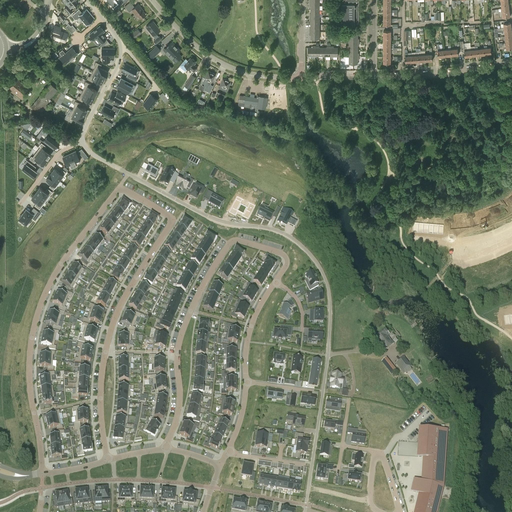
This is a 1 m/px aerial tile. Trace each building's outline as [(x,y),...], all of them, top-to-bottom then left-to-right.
[(66,0),(69,4),(64,9),(69,14),(72,12),(70,9),(78,3),(75,0),(66,0)] [(123,3),(126,0),(107,0),(115,9),(121,4),(122,2),(123,3)] [(359,0),(342,0),(343,4),(342,4),(342,26),(355,26),(355,23),(359,23),(359,0)] [(138,5),(135,8),(130,2),(124,7),(129,12),(132,10),(137,16),(137,15),(140,19),(145,15),(140,9),(141,8),(138,5)] [(79,10),(71,16),(75,20),(79,16),(86,25),(94,19),(86,9),(82,13),(79,10)] [(159,36),(158,36),(156,34),(160,31),(153,22),(146,27),(153,36),(155,39),(153,41),(156,44),(162,39),(159,36)] [(52,32),(54,32),(52,37),(64,42),(67,34),(59,31),(61,28),(54,25),(52,32)] [(102,33),(104,31),(100,26),(89,34),(94,40),(96,38),(101,43),(106,38),(102,33)] [(178,53),(180,51),(172,42),(166,47),(169,51),(166,53),(172,59),(173,57),(177,61),(181,57),(178,53)] [(156,45),(147,54),(152,59),(161,50),(156,45)] [(466,47),(463,47),(464,50),(465,57),(472,56),(471,49),(467,50),(466,47)] [(102,62),(109,62),(110,57),(114,57),(114,49),(101,48),(101,57),(102,57),(102,62)] [(60,55),(64,62),(68,60),(68,61),(68,60),(72,58),(72,59),(72,58),(75,56),(71,49),(64,53),(62,49),(58,51),(60,55)] [(190,58),(188,61),(185,59),(179,66),(185,71),(187,68),(189,70),(190,69),(193,72),(197,68),(194,65),(195,63),(190,58)] [(95,66),(92,71),(104,77),(104,78),(107,72),(100,68),(101,65),(96,62),(94,65),(95,66)] [(127,65),(123,71),(127,73),(125,76),(136,82),(137,78),(133,76),(136,69),(127,65)] [(104,77),(92,71),(90,77),(88,76),(86,79),(92,82),(94,79),(101,83),(104,77)] [(206,82),(212,73),(208,71),(200,84),(201,84),(204,86),(206,82)] [(215,75),(212,73),(206,82),(210,84),(215,75)] [(195,77),(191,74),(182,89),(186,91),(187,88),(189,89),(192,84),(191,84),(195,77)] [(119,81),(116,86),(128,93),(131,87),(134,88),(136,86),(122,78),(120,82),(119,81)] [(29,81),(27,79),(23,83),(17,79),(9,88),(22,99),(30,90),(25,85),(29,81)] [(84,92),(94,97),(94,96),(95,96),(97,93),(96,92),(97,91),(90,87),(91,84),(85,81),(84,85),(85,85),(82,91),(84,92)] [(37,112),(38,110),(42,113),(51,101),(49,99),(57,90),(50,84),(31,106),(37,112)] [(117,91),(115,94),(111,92),(108,99),(118,105),(120,100),(123,102),(126,96),(120,93),(117,91)] [(94,97),(84,92),(81,98),(78,96),(76,99),(82,102),(83,99),(91,103),(94,97)] [(157,99),(150,94),(143,104),(150,109),(157,99)] [(240,96),(238,106),(250,107),(250,110),(257,111),(258,108),(265,109),(267,98),(257,96),(256,98),(240,96)] [(75,105),(72,110),(84,116),(84,115),(85,116),(86,112),(86,111),(79,107),(81,104),(75,101),(73,104),(75,105)] [(16,111),(22,115),(26,110),(16,103),(14,106),(18,108),(16,111)] [(101,112),(111,118),(115,111),(117,113),(119,109),(113,106),(111,109),(104,106),(101,112)] [(84,116),(72,110),(69,116),(68,115),(66,118),(72,121),(73,118),(81,122),(84,116)] [(59,138),(44,128),(40,133),(47,137),(43,142),(54,150),(54,149),(54,148),(55,149),(59,143),(57,141),(59,138)] [(23,129),(21,133),(29,139),(31,135),(23,129)] [(40,146),(36,152),(47,160),(51,154),(44,149),(46,147),(41,143),(39,145),(40,146)] [(81,148),(77,151),(84,159),(87,157),(81,148)] [(71,169),(76,166),(74,163),(79,160),(75,151),(62,157),(67,166),(69,165),(71,169)] [(47,160),(36,152),(32,157),(31,156),(29,159),(34,163),(36,160),(43,165),(47,160)] [(26,164),(22,169),(26,172),(25,173),(28,175),(29,174),(33,177),(37,172),(30,167),(32,164),(26,160),(24,163),(26,164)] [(145,171),(144,173),(150,176),(155,179),(158,174),(156,173),(161,165),(157,163),(155,166),(155,167),(154,167),(154,168),(153,168),(152,168),(151,168),(150,168),(149,168),(147,167),(145,171)] [(50,174),(60,181),(66,172),(62,169),(60,172),(54,168),(50,174)] [(160,180),(160,181),(167,185),(167,186),(171,180),(174,181),(177,175),(175,173),(172,171),(167,168),(160,180)] [(60,181),(50,174),(46,179),(51,183),(49,187),(53,190),(60,181)] [(181,178),(176,186),(178,186),(177,189),(181,191),(182,188),(185,190),(186,189),(189,190),(194,181),(190,179),(189,182),(187,181),(188,180),(183,178),(183,179),(181,178)] [(193,186),(188,194),(190,196),(190,197),(196,200),(200,193),(202,194),(204,190),(196,185),(195,187),(193,186)] [(35,193),(46,200),(52,192),(47,188),(45,191),(40,187),(35,193)] [(207,191),(204,197),(210,200),(209,203),(208,203),(212,205),(212,206),(214,207),(215,207),(219,209),(220,209),(219,209),(221,206),(222,206),(222,205),(224,203),(224,201),(223,200),(220,199),(219,198),(218,199),(218,200),(212,197),(214,194),(207,191)] [(46,200),(35,193),(31,198),(37,202),(34,205),(39,209),(46,200)] [(237,195),(228,211),(235,214),(237,210),(242,213),(241,215),(247,218),(254,205),(249,202),(247,206),(246,206),(241,203),(240,202),(242,198),(237,195)] [(128,211),(129,211),(132,207),(135,209),(137,206),(132,202),(130,204),(123,199),(119,204),(120,204),(128,211)] [(120,204),(117,209),(124,214),(126,216),(129,211),(128,211),(120,204)] [(500,206),(494,208),(498,217),(499,217),(503,215),(500,206)] [(31,217),(35,220),(40,213),(33,207),(30,212),(26,209),(18,219),(26,224),(31,217)] [(261,208),(257,215),(263,218),(262,218),(264,219),(265,219),(269,221),(273,213),(267,210),(266,211),(261,208)] [(494,208),(489,210),(493,219),(497,218),(498,217),(494,208)] [(117,209),(113,213),(121,218),(124,214),(117,209)] [(277,222),(282,224),(282,223),(286,225),(287,223),(290,224),(289,225),(294,227),(297,222),(290,218),(291,217),(286,215),(288,211),(283,209),(280,214),(281,215),(279,218),(277,222)] [(489,210),(485,212),(488,221),(489,220),(493,219),(489,210)] [(156,223),(159,218),(150,212),(147,217),(147,218),(147,217),(156,223)] [(485,212),(480,213),(483,223),(487,221),(488,221),(485,212)] [(113,213),(110,217),(119,224),(123,220),(121,218),(113,213)] [(476,218),(472,219),(475,226),(483,223),(480,213),(475,215),(476,218)] [(466,216),(460,217),(461,228),(470,227),(470,223),(467,223),(466,216)] [(110,217),(107,221),(116,228),(119,224),(110,217)] [(147,217),(147,218),(144,222),(153,227),(156,223),(147,217)] [(182,222),(189,227),(192,223),(184,217),(181,222),(182,222)] [(454,224),(451,224),(451,229),(461,228),(460,217),(453,218),(454,224)] [(107,221),(106,221),(103,225),(113,233),(116,228),(107,221)] [(153,227),(144,222),(142,226),(150,231),(153,227)] [(182,222),(179,226),(186,231),(189,227),(182,222)] [(113,233),(103,225),(100,230),(106,235),(104,238),(110,242),(112,239),(109,237),(113,233)] [(150,231),(142,226),(139,230),(147,236),(150,231)] [(179,226),(176,230),(184,235),(186,231),(179,226)] [(147,236),(139,230),(136,234),(145,239),(147,236)] [(184,235),(176,230),(173,234),(181,240),(184,235)] [(213,243),(214,243),(217,238),(208,232),(204,237),(205,238),(205,237),(213,243)] [(136,234),(133,239),(142,244),(145,240),(145,239),(136,234)] [(173,234),(170,239),(178,244),(181,240),(173,234)] [(96,235),(92,239),(101,246),(102,247),(105,242),(96,235)] [(205,238),(202,242),(211,247),(213,243),(205,237),(205,238)] [(101,246),(92,239),(89,244),(98,250),(101,246)] [(142,244),(133,239),(130,243),(139,249),(142,244)] [(178,244),(170,239),(167,243),(175,248),(178,244)] [(202,242),(199,246),(208,252),(211,247),(202,242)] [(175,248),(167,243),(164,247),(172,252),(175,248)] [(98,250),(89,244),(86,248),(94,254),(98,250)] [(129,245),(126,250),(135,255),(138,250),(129,245)] [(208,252),(199,246),(196,251),(205,256),(208,252)] [(242,258),(245,253),(236,247),(233,252),(242,258)] [(94,254),(86,248),(82,252),(91,259),(94,254)] [(160,254),(168,258),(171,254),(163,249),(160,254)] [(126,250),(124,254),(132,259),(135,255),(126,250)] [(205,256),(196,251),(193,256),(202,261),(205,256)] [(91,259),(82,252),(79,257),(88,264),(92,259),(91,259)] [(233,252),(230,256),(239,262),(242,258),(233,252)] [(124,254),(121,258),(129,263),(130,263),(132,259),(124,254)] [(160,254),(158,258),(165,263),(168,258),(160,254)] [(265,263),(273,269),(276,264),(270,260),(272,257),(267,254),(265,257),(266,258),(263,263),(265,264),(265,263)] [(202,261),(193,256),(190,260),(199,266),(202,261)] [(239,262),(230,256),(227,261),(236,267),(239,262)] [(121,258),(118,263),(127,268),(130,263),(129,263),(121,258)] [(158,258),(155,263),(163,267),(165,263),(158,258)] [(236,267),(227,261),(224,265),(233,271),(236,267)] [(127,268),(118,263),(116,267),(124,272),(124,273),(127,268)] [(163,267),(155,263),(152,267),(160,272),(163,267)] [(186,268),(195,273),(198,268),(189,263),(186,268)] [(265,264),(262,268),(270,273),(273,269),(265,263),(265,264)] [(71,269),(81,275),(84,270),(74,264),(71,269)] [(224,265),(221,270),(230,276),(233,271),(224,265)] [(500,267),(499,267),(503,276),(508,274),(504,265),(500,267)] [(116,267),(113,271),(121,277),(122,276),(124,272),(116,267)] [(160,272),(152,267),(150,271),(157,276),(160,272)] [(262,268),(261,267),(258,272),(259,273),(259,272),(267,278),(267,277),(270,273),(262,268)] [(498,267),(495,269),(498,278),(503,276),(499,267),(498,267)] [(186,268),(184,273),(193,278),(195,273),(186,268)] [(81,275),(71,269),(68,273),(78,280),(81,275)] [(495,269),(486,272),(489,278),(492,277),(493,280),(498,278),(495,269)] [(230,276),(221,270),(218,275),(226,280),(230,276)] [(113,271),(110,276),(119,281),(122,276),(121,277),(113,271)] [(150,271),(147,275),(147,276),(155,280),(157,276),(150,271)] [(310,290),(309,291),(310,291),(318,286),(317,283),(318,283),(316,278),(315,276),(316,276),(315,276),(312,271),(305,275),(309,282),(308,283),(307,284),(310,290)] [(259,272),(259,273),(256,277),(264,282),(267,278),(267,277),(267,278),(259,272)] [(78,280),(68,273),(65,278),(75,284),(78,280)] [(193,278),(184,273),(181,278),(190,282),(193,278)] [(485,273),(476,275),(478,286),(484,284),(483,278),(486,277),(485,273)] [(147,276),(147,275),(144,280),(152,285),(155,280),(147,276)] [(476,275),(466,278),(467,282),(471,281),(472,287),(478,286),(476,275)] [(264,282),(256,277),(253,281),(261,287),(264,282)] [(75,284),(65,278),(62,283),(72,289),(75,284)] [(181,278),(179,282),(188,287),(190,282),(181,278)] [(116,284),(108,279),(105,284),(114,289),(116,284)] [(140,287),(148,291),(150,287),(143,282),(140,287)] [(188,287),(179,282),(176,287),(185,292),(188,287)] [(211,288),(221,292),(223,287),(213,283),(211,288)] [(247,287),(244,291),(254,298),(257,292),(251,289),(253,286),(248,283),(246,286),(247,287)] [(114,289),(105,284),(103,289),(112,293),(114,289)] [(148,291),(140,287),(137,291),(145,296),(148,291)] [(211,288),(209,293),(218,297),(221,292),(211,288)] [(313,292),(308,294),(310,302),(315,300),(315,302),(319,301),(318,299),(323,298),(320,288),(316,291),(314,292),(313,291),(313,292)] [(103,289),(101,293),(109,298),(112,293),(103,289)] [(173,290),(171,296),(181,300),(183,295),(173,290)] [(57,291),(54,297),(65,302),(68,296),(71,298),(72,295),(66,292),(65,295),(57,291)] [(137,291),(135,296),(142,300),(145,296),(137,291)] [(244,291),(243,291),(239,299),(244,302),(245,299),(251,303),(254,298),(244,291)] [(101,293),(98,298),(107,303),(110,298),(109,298),(101,293)] [(218,297),(209,293),(207,298),(216,302),(218,297)] [(142,300),(135,296),(132,300),(140,304),(142,300)] [(171,296),(169,301),(179,305),(181,300),(171,296)] [(54,297),(52,303),(60,306),(59,309),(65,312),(66,309),(64,308),(67,302),(65,302),(54,297)] [(98,298),(96,303),(105,307),(107,303),(98,298)] [(216,302),(207,298),(205,303),(214,307),(216,302)] [(140,304),(132,300),(129,305),(137,309),(140,304)] [(235,309),(246,314),(249,308),(242,305),(243,302),(238,300),(236,303),(237,304),(235,309)] [(283,304),(283,305),(278,316),(285,319),(287,320),(289,316),(291,312),(288,311),(290,307),(291,307),(294,305),(291,300),(287,302),(289,304),(288,306),(285,305),(283,304)] [(179,305),(169,301),(167,306),(168,306),(177,310),(179,305)] [(214,307),(205,303),(203,308),(212,312),(214,307)] [(103,312),(95,309),(96,306),(90,304),(88,307),(91,308),(89,314),(101,318),(103,312)] [(168,306),(166,311),(175,315),(177,310),(168,306)] [(246,314),(235,309),(233,314),(232,314),(231,317),(236,319),(237,316),(244,319),(246,314)] [(309,310),(309,317),(314,317),(314,322),(322,323),(323,310),(315,310),(314,311),(309,310)] [(63,316),(64,313),(58,311),(57,314),(49,311),(47,317),(59,321),(61,316),(63,316)] [(166,311),(164,316),(173,320),(175,315),(166,311)] [(135,313),(134,316),(125,313),(123,318),(135,323),(137,317),(139,318),(141,315),(135,313)] [(101,318),(89,314),(87,319),(83,318),(82,321),(89,324),(90,321),(99,324),(100,323),(101,323),(102,320),(101,319),(101,318)] [(163,316),(161,320),(161,321),(171,325),(173,320),(164,316),(163,316)] [(59,321),(47,317),(45,323),(53,326),(53,329),(60,331),(61,328),(58,327),(59,321)] [(135,323),(123,318),(121,324),(129,327),(128,331),(134,332),(135,329),(133,328),(135,323)] [(161,321),(161,320),(160,320),(158,326),(156,325),(155,328),(161,330),(162,327),(169,330),(171,325),(161,321)] [(97,330),(88,328),(89,325),(83,323),(82,327),(84,327),(83,333),(96,337),(97,330)] [(227,334),(239,337),(240,330),(232,329),(233,325),(226,324),(225,328),(228,328),(227,334)] [(273,337),(273,338),(278,339),(278,340),(282,340),(282,339),(286,339),(287,332),(291,332),(292,327),(280,326),(280,331),(274,330),(274,333),(273,333),(272,337),(273,337)] [(385,329),(375,338),(385,351),(394,344),(389,337),(390,336),(385,329)] [(311,339),(316,340),(321,340),(321,332),(317,332),(317,331),(316,331),(314,331),(314,330),(313,331),(309,331),(308,339),(308,342),(311,343),(311,339)] [(52,331),(51,334),(43,332),(42,339),(55,341),(56,335),(58,335),(58,332),(52,331)] [(118,335),(118,341),(129,341),(131,341),(131,335),(134,335),(134,332),(128,331),(127,335),(118,335)] [(155,331),(153,340),(166,342),(167,336),(160,335),(161,332),(155,331)] [(96,337),(83,333),(81,339),(79,338),(78,342),(84,343),(85,340),(94,343),(96,337)] [(227,334),(226,334),(225,340),(223,340),(222,343),(228,345),(229,341),(237,343),(239,337),(227,334)] [(55,341),(42,339),(41,345),(49,346),(49,349),(55,350),(56,347),(54,347),(55,341)] [(166,342),(153,340),(151,348),(157,350),(158,347),(165,348),(166,342)] [(118,341),(117,341),(117,347),(127,347),(127,350),(133,350),(133,347),(129,347),(129,341),(118,341)] [(93,349),(84,348),(84,344),(78,343),(77,347),(80,347),(79,353),(92,355),(92,354),(93,354),(93,351),(92,351),(93,349)] [(226,355),(236,355),(236,350),(228,349),(228,346),(222,345),(222,350),(224,350),(224,355),(226,356),(226,355)] [(39,356),(39,359),(39,361),(53,361),(53,356),(54,356),(55,352),(48,352),(48,355),(40,354),(40,356),(39,356)] [(92,355),(79,353),(78,359),(75,358),(74,362),(81,363),(81,360),(90,361),(92,355)] [(277,354),(277,355),(274,354),(273,361),(274,361),(273,363),(282,365),(283,362),(284,362),(285,356),(281,355),(277,354)] [(128,364),(130,364),(130,358),(133,358),(133,355),(126,355),(126,358),(118,359),(118,364),(128,364)] [(151,365),(164,365),(164,359),(155,359),(155,356),(149,356),(149,359),(152,359),(151,365)] [(292,365),(291,370),(300,372),(301,365),(302,365),(302,363),(301,363),(302,358),(298,358),(298,357),(297,357),(297,358),(294,357),(293,365),(292,365)] [(412,367),(404,357),(396,363),(403,373),(412,367)] [(382,361),(392,374),(396,371),(386,358),(382,361)] [(311,373),(318,374),(320,361),(313,360),(311,373)] [(39,361),(39,367),(47,367),(47,371),(54,371),(54,367),(52,367),(53,361),(39,361)] [(77,368),(77,373),(89,374),(89,368),(80,368),(81,364),(74,364),(74,368),(77,368)] [(164,365),(151,365),(151,371),(149,371),(149,374),(155,374),(155,371),(164,372),(164,365)] [(221,372),(221,375),(228,375),(228,372),(235,372),(235,367),(226,366),(225,366),(224,372),(221,372)] [(48,376),(39,377),(40,383),(49,382),(50,382),(52,382),(52,381),(55,381),(54,376),(54,372),(47,373),(48,376)] [(330,388),(339,389),(340,384),(342,385),(343,380),(340,379),(341,375),(332,373),(331,378),(330,383),(331,383),(330,388)] [(228,375),(221,375),(221,379),(223,379),(223,385),(236,385),(236,378),(228,378),(228,375)] [(153,385),(166,384),(165,378),(156,379),(156,376),(149,377),(150,380),(152,379),(153,385)] [(309,384),(316,386),(317,378),(310,377),(309,384)] [(166,384),(153,385),(154,391),(151,392),(152,395),(158,394),(158,391),(166,390),(166,384)] [(236,385),(223,385),(223,391),(221,391),(221,394),(227,395),(227,391),(236,392),(236,385)] [(78,399),(79,395),(87,396),(88,390),(87,390),(76,389),(75,389),(75,395),(72,395),(72,398),(78,399)] [(281,400),(282,392),(268,390),(267,398),(272,398),(271,400),(276,401),(276,399),(281,400)] [(192,394),(190,400),(201,403),(202,403),(203,397),(192,394)] [(302,396),(301,402),(303,402),(303,403),(311,405),(311,403),(314,404),(315,398),(312,397),(312,396),(304,395),(304,396),(302,396)] [(221,406),(233,409),(235,403),(227,401),(227,398),(221,396),(220,400),(222,400),(221,406)] [(54,397),(42,399),(43,404),(51,403),(51,407),(58,406),(60,406),(60,403),(58,403),(57,402),(54,403),(54,397)] [(326,401),(325,408),(340,411),(341,403),(338,403),(338,402),(340,402),(340,400),(330,398),(330,402),(326,401)] [(201,403),(190,400),(189,405),(200,408),(201,403)] [(189,405),(188,411),(199,414),(201,408),(200,408),(189,405)] [(72,408),(73,412),(76,412),(76,417),(88,417),(87,410),(79,411),(79,406),(72,408)] [(233,409),(221,406),(219,412),(217,412),(217,415),(223,417),(224,414),(232,416),(233,409)] [(45,417),(46,423),(59,420),(58,415),(60,414),(59,411),(53,412),(53,415),(45,417)] [(199,414),(188,411),(186,416),(194,418),(193,421),(199,423),(200,419),(198,419),(199,414)] [(294,415),(288,414),(287,420),(293,421),(292,425),(303,427),(304,418),(298,417),(298,415),(294,415)] [(73,423),(74,428),(80,427),(80,423),(88,423),(88,417),(76,417),(75,417),(75,423),(73,423)] [(150,421),(147,426),(157,431),(160,426),(153,422),(154,419),(152,418),(150,418),(149,420),(150,421)] [(227,429),(229,423),(219,419),(217,425),(218,425),(227,429)] [(48,429),(56,427),(57,431),(63,429),(62,426),(61,426),(59,420),(46,423),(48,429)] [(334,430),(334,426),(337,426),(338,421),(332,420),(331,423),(325,422),(324,429),(334,430)] [(181,429),(194,433),(196,428),(197,428),(199,425),(193,423),(192,426),(184,423),(181,429)] [(147,426),(146,425),(143,431),(155,437),(158,432),(157,431),(147,426)] [(218,425),(216,430),(225,434),(227,429),(218,425)] [(78,437),(79,436),(90,434),(89,429),(81,430),(80,427),(74,428),(74,432),(77,431),(78,437)] [(447,430),(420,428),(419,443),(418,457),(424,457),(422,481),(414,479),(412,484),(411,491),(419,493),(414,511),(437,511),(443,486),(447,430)] [(194,433),(181,429),(179,435),(187,438),(186,441),(192,443),(193,440),(191,439),(194,433)] [(268,442),(269,434),(270,430),(264,429),(263,435),(257,434),(256,441),(268,442)] [(363,444),(364,438),(360,437),(360,435),(356,434),(357,430),(348,429),(347,434),(352,435),(351,442),(363,444)] [(216,430),(214,435),(222,439),(225,434),(216,430)] [(49,436),(50,441),(59,440),(59,441),(62,440),(61,435),(64,434),(64,431),(57,432),(58,435),(49,436)] [(114,433),(113,433),(112,439),(118,440),(118,443),(124,444),(125,434),(123,434),(114,433)] [(307,448),(308,441),(302,441),(303,435),(297,434),(296,438),(297,438),(296,440),(295,440),(294,446),(296,447),(297,446),(307,448)] [(214,435),(212,440),(211,440),(220,444),(220,443),(222,439),(214,435)] [(211,440),(212,440),(209,439),(207,444),(205,443),(203,446),(209,449),(211,446),(218,449),(220,444),(220,443),(220,444),(211,440)] [(268,442),(256,441),(255,441),(254,445),(255,445),(255,447),(261,448),(260,453),(266,454),(267,451),(267,449),(268,449),(269,442),(268,442)] [(327,457),(329,446),(330,446),(331,443),(323,441),(322,445),(321,445),(319,456),(327,457)] [(84,456),(84,452),(92,451),(91,445),(81,447),(79,447),(80,453),(77,453),(78,457),(84,456)] [(297,446),(296,447),(295,455),(292,454),(292,458),(299,459),(300,454),(306,454),(307,448),(297,446)] [(51,458),(60,457),(60,460),(67,459),(67,456),(63,456),(63,450),(60,451),(61,451),(51,452),(51,458)] [(363,456),(355,455),(354,466),(349,465),(348,468),(353,469),(353,467),(361,468),(363,456)] [(243,464),(241,476),(250,477),(249,481),(254,482),(255,473),(252,473),(253,466),(252,465),(248,464),(248,465),(243,464)] [(324,480),(325,470),(332,471),(332,465),(323,464),(322,466),(318,466),(316,479),(324,480)] [(360,483),(361,478),(360,478),(360,475),(356,475),(356,474),(356,471),(349,470),(347,481),(360,483)] [(265,487),(264,487),(270,488),(272,476),(266,475),(266,476),(265,487)] [(278,477),(272,476),(270,488),(276,489),(277,480),(278,480),(278,477)] [(293,492),(292,492),(296,493),(296,492),(298,493),(301,481),(295,480),(293,492)] [(102,502),(101,488),(99,488),(99,487),(95,488),(95,489),(95,496),(92,497),(93,503),(102,502)] [(101,488),(102,502),(111,502),(110,496),(107,496),(107,488),(106,488),(106,487),(102,487),(102,488),(101,488)] [(82,501),(82,502),(82,504),(92,503),(91,497),(88,497),(87,489),(86,489),(86,488),(82,489),(82,490),(81,490),(82,501)] [(125,501),(125,488),(119,488),(119,495),(116,495),(116,501),(125,501)] [(132,488),(125,488),(125,501),(135,502),(135,495),(132,495),(132,488)] [(146,500),(147,488),(140,488),(140,495),(137,495),(137,501),(140,501),(140,500),(146,500)] [(146,500),(146,502),(156,502),(156,496),(153,495),(153,489),(147,488),(146,500)] [(82,501),(81,490),(80,490),(80,489),(76,490),(76,491),(75,491),(76,498),(73,499),(74,505),(77,504),(76,502),(82,502),(82,501)] [(167,503),(168,490),(162,489),(161,496),(158,496),(158,502),(167,503)] [(168,490),(167,503),(176,504),(177,498),(174,497),(174,491),(168,490)] [(61,493),(64,506),(73,505),(72,499),(69,500),(67,492),(67,491),(62,492),(63,493),(61,493)] [(64,506),(61,493),(60,493),(60,492),(56,493),(56,494),(57,502),(54,502),(55,508),(64,506)] [(188,505),(190,492),(187,492),(187,493),(184,492),(183,499),(180,498),(179,505),(182,505),(182,504),(188,505)] [(188,505),(188,506),(198,507),(200,501),(195,500),(196,494),(193,493),(190,492),(188,505)] [(238,511),(240,501),(234,499),(231,511),(238,511)] [(240,501),(238,511),(248,511),(249,508),(246,508),(247,502),(245,502),(245,501),(240,500),(240,501)] [(262,511),(264,504),(257,503),(256,510),(253,509),(252,511),(262,511)]
